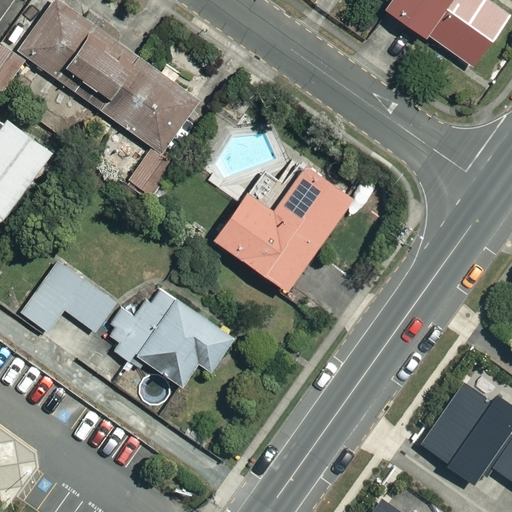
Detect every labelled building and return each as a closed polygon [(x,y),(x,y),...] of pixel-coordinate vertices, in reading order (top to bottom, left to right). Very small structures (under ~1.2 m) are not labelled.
[(0,0),(0,46),(5,39),(0,35),(0,19),(13,0),(0,0)] [(0,88),(4,91),(28,57),(154,147),(131,181),(149,194),(211,106),(61,0),(59,0),(21,53),(9,44),(0,57),(0,88)] [(388,0),(395,5),(391,12),(471,68),(510,13),(491,0),(388,0)] [(0,228),(11,222),(62,158),(16,122),(0,142),(0,228)] [(361,201),(301,158),(283,184),(271,175),(223,242),(295,293),(361,201)] [(119,303),(60,263),(24,314),(51,333),(66,310),(99,332),(119,303)] [(110,326),(120,332),(114,341),(121,345),(117,352),(127,359),(113,381),(162,413),(173,397),(190,408),(198,395),(189,389),(204,365),(218,374),(241,339),(161,288),(142,319),(123,306),(110,326)] [(511,411),(461,377),(416,440),(472,479),(486,458),(511,476),(511,411)] [(430,511),(394,487),(376,511),(430,511)]
